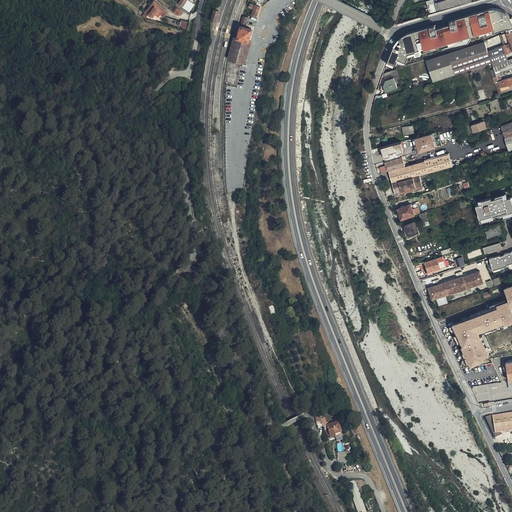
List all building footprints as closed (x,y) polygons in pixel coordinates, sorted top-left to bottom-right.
[(436,0),(435,0),(438,9),(448,6),(446,0),(436,0)] [(155,12),(160,16),(162,18),(166,12),(152,2),(144,14),(146,16),(146,15),(151,18),(153,15),(155,12)] [(261,6),(256,4),(252,15),(257,16),(261,6)] [(176,16),(179,11),(174,7),(171,12),(176,16)] [(505,33),(511,29),(511,15),(509,12),(505,10),(498,8),(493,7),(489,8),(411,30),(405,34),(399,38),(396,42),(388,63),(395,65),(411,60),(413,54),(417,56),(440,49),(445,51),(449,50),(486,38),(505,33)] [(234,36),(229,58),(242,61),(247,62),(250,49),(252,41),(250,40),(251,36),(253,27),(245,25),(242,24),(240,23),(238,33),(237,36),(235,36),(234,36)] [(128,30),(138,35),(141,30),(131,25),(128,30)] [(453,60),(489,47),(488,44),(486,38),(460,46),(449,50),(453,60)] [(508,39),(503,41),(507,51),(511,48),(511,42),(510,44),(508,39)] [(489,47),(492,58),(493,61),(499,59),(499,60),(509,56),(507,51),(503,41),(489,47)] [(468,67),(488,60),(492,58),(489,47),(453,60),(456,71),(468,67)] [(435,79),(456,71),(453,60),(449,50),(445,51),(428,57),(435,79)] [(511,62),(511,54),(509,56),(499,60),(502,66),(511,62)] [(499,59),(493,61),(494,62),(495,69),(502,66),(499,60),(499,59)] [(510,79),(511,78),(511,72),(498,76),(501,87),(510,84),(509,82),(511,81),(510,79)] [(383,80),(387,91),(398,87),(395,76),(383,80)] [(485,121),(488,120),(486,115),(471,119),(474,127),(486,124),(485,121)] [(511,118),(501,123),(509,149),(511,147),(511,118)] [(403,126),(403,133),(414,133),(414,125),(403,126)] [(419,151),(437,146),(433,132),(415,136),(419,151)] [(428,170),(444,165),(452,163),(448,150),(430,155),(415,160),(412,161),(406,163),(388,168),(390,173),(426,161),(428,170)] [(389,167),(406,163),(403,153),(398,154),(386,158),(389,167)] [(420,172),(427,170),(428,170),(426,161),(390,173),(392,180),(420,172)] [(420,172),(392,180),(396,191),(423,183),(420,172)] [(480,203),(477,204),(482,221),(495,217),(494,215),(504,212),(505,216),(511,213),(511,196),(508,197),(507,193),(492,197),(479,200),(480,203)] [(411,200),(398,205),(401,215),(414,211),(411,200)] [(423,224),(429,222),(427,209),(419,211),(423,224)] [(417,222),(415,218),(405,222),(409,233),(420,228),(418,225),(419,224),(419,223),(419,222),(418,222),(417,222)] [(486,229),(487,236),(502,235),(501,228),(486,229)] [(484,247),(485,253),(502,247),(500,242),(484,247)] [(511,250),(490,256),(493,268),(511,262),(511,250)] [(424,258),(427,268),(440,264),(445,262),(442,252),(424,258)] [(458,263),(465,261),(462,252),(455,255),(458,263)] [(474,268),(476,274),(478,279),(484,277),(488,275),(484,264),(474,268)] [(428,283),(430,291),(476,274),(474,268),(468,270),(467,269),(450,275),(450,276),(428,283)] [(476,274),(430,291),(432,294),(441,291),(450,288),(454,287),(454,288),(458,286),(467,283),(472,282),(471,281),(475,280),(478,279),(476,274)] [(494,285),(501,283),(499,277),(492,279),(494,285)] [(268,307),(271,315),(277,313),(274,305),(268,307)] [(511,428),(511,412),(493,416),(492,414),(486,418),(496,437),(500,436),(499,431),(511,428)] [(316,425),(326,424),(325,417),(315,418),(316,425)] [(330,438),(335,436),(335,434),(341,432),(338,423),(327,426),(330,438)] [(348,483),(358,511),(366,511),(358,489),(355,480),(348,483)]
